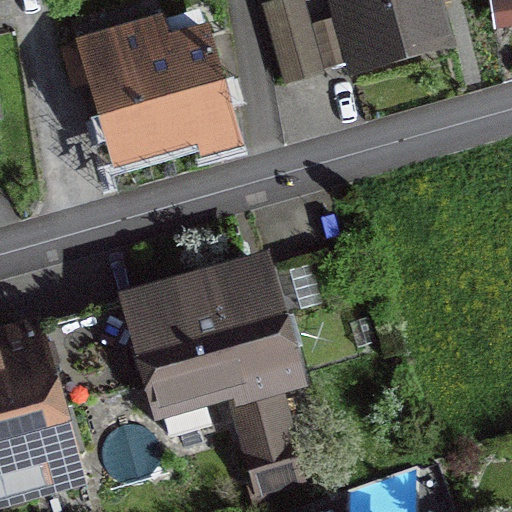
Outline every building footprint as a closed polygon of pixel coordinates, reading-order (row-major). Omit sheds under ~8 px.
[(296,0),(290,0),(262,8),(284,85),(318,76),(296,0)] [(327,0),(347,68),(446,40),(434,0),(327,0)] [(494,28),(511,25),(511,0),(490,4),(494,28)] [(95,82),(116,156),(230,122),(206,37),(168,48),(161,22),(76,47),(87,84),(95,82)] [(296,477),(271,392),(292,385),(259,270),(127,307),(157,412),(229,392),(245,451),(243,451),(244,456),(246,455),(256,489),(296,477)] [(67,404),(53,408),(32,331),(0,340),(0,474),(80,453),(67,404)]
